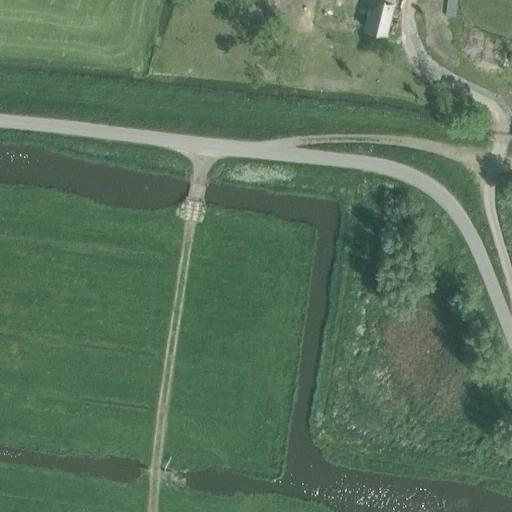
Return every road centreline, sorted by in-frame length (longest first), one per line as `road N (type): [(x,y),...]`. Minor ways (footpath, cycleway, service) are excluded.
road 1 (unclassified): [(511,333),(458,217),(437,195),(381,171),(0,121)]
road 2 (track): [(153,511),(205,149)]
road 3 (track): [(259,149),(404,140),(492,169),(492,210),(511,273)]
